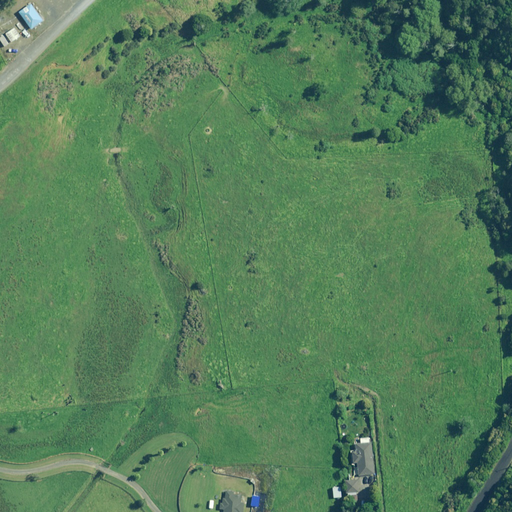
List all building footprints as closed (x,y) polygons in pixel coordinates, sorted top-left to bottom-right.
[(0,16),(0,28),(1,43),(14,42),(12,16),(0,16)] [(28,33),(21,21),(15,25),(22,36),(28,33)] [(372,474),(369,442),(367,442),(367,439),(358,439),(359,443),(352,444),(353,452),(349,452),(350,463),(355,463),(356,475),(372,474)] [(356,480),(342,480),(343,493),(345,493),(345,501),(355,500),(355,493),(356,493),(356,480)] [(339,486),(329,488),(331,498),(341,497),(339,486)] [(217,509),(220,509),(219,511),(241,511),(243,502),(237,502),(238,496),(231,495),(232,491),(224,490),(223,499),(221,499),(220,503),(218,503),(217,509)]
